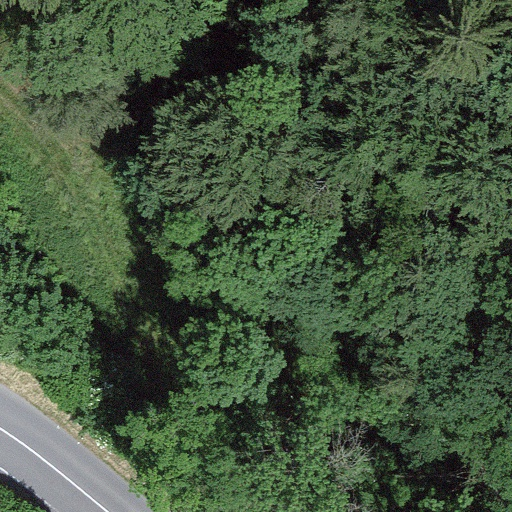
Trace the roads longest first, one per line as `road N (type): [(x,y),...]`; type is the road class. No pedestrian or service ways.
road 1 (track): [(0,77),(51,140),(194,439),(259,511)]
road 2 (secondary): [(0,429),(107,511)]
